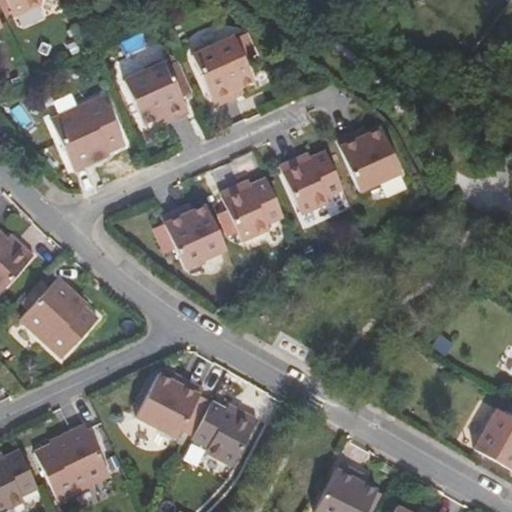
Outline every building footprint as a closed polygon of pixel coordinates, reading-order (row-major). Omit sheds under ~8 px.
[(42,3),(49,0),(7,0),(17,21),(44,9),(42,3)] [(391,24),(381,29),(388,40),(397,35),(391,24)] [(213,108),(235,98),(232,91),(240,87),(252,81),(243,60),(254,56),(244,35),(233,40),(233,38),(191,56),(213,108)] [(161,116),(165,125),(188,114),(164,63),(123,81),(142,125),(155,119),(161,116)] [(469,92),(451,78),(439,95),(438,97),(453,109),(458,107),(469,92)] [(243,95),(240,87),(232,91),(235,98),(243,95)] [(123,145),(102,97),(49,120),(72,171),(108,156),(106,152),(123,145)] [(158,128),(165,125),(161,116),(155,119),(158,128)] [(511,129),(503,143),(510,149),(511,148),(511,146),(511,129)] [(365,130),(357,134),(361,141),(368,137),(365,130)] [(361,141),(357,134),(336,143),(359,194),(401,176),(381,132),(368,137),(361,141)] [(328,205),(346,196),(326,154),(310,162),(302,165),(299,159),(279,169),(303,221),(330,209),(328,205)] [(307,156),(299,159),(302,165),(310,162),(307,156)] [(268,231),(286,224),(267,181),(251,188),(243,192),(240,186),(219,196),(226,210),(217,214),(227,237),(236,232),(243,248),(270,237),(268,231)] [(248,182),(240,186),(243,192),(251,188),(248,182)] [(184,270),(227,251),(207,206),(193,213),(185,216),(182,210),(161,219),(163,224),(153,229),(161,247),(171,242),(174,249),(184,270)] [(190,206),(182,210),(185,216),(193,213),(190,206)] [(0,291),(32,257),(16,242),(11,246),(5,240),(0,235),(0,291)] [(9,235),(5,240),(11,246),(16,242),(9,235)] [(174,249),(171,242),(161,247),(164,254),(174,249)] [(28,311),(19,321),(60,360),(96,320),(83,308),(84,305),(56,280),(49,288),(39,299),(30,291),(19,303),(28,311)] [(40,280),(30,291),(39,299),(49,288),(40,280)] [(174,374),(171,381),(178,385),(182,379),(174,374)] [(178,385),(171,381),(158,375),(136,417),(176,438),(201,389),(182,379),(178,385)] [(257,420),(237,410),(234,415),(226,410),(211,403),(191,440),(204,447),(203,452),(233,467),(257,420)] [(228,406),(226,410),(234,415),(237,410),(228,406)] [(511,470),(511,419),(497,411),(475,450),(511,470)] [(85,426),(60,437),(62,441),(61,441),(54,444),(36,453),(60,501),(110,475),(85,426)] [(0,461),(0,511),(2,511),(26,501),(24,496),(37,490),(20,452),(4,459),(0,461)] [(356,482),(360,474),(339,464),(313,511),(365,511),(376,492),(363,486),(356,482)] [(367,478),(360,474),(356,482),(363,486),(367,478)]
